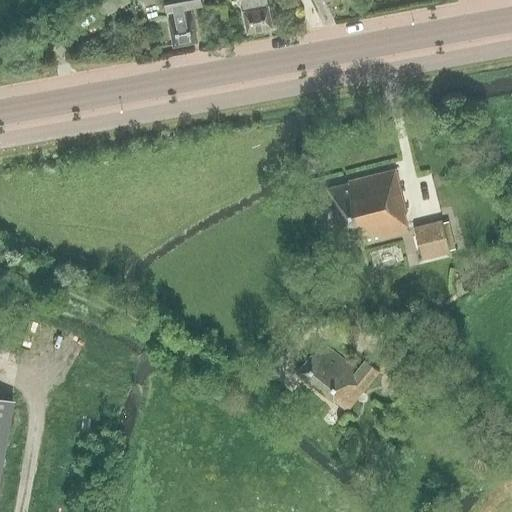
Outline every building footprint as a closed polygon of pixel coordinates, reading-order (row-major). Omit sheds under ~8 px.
[(165,0),(174,46),(198,41),(191,8),(202,6),(201,0),(165,0)] [(273,29),(267,0),(241,0),(248,34),(273,29)] [(364,243),(410,231),(405,212),(407,212),(396,169),(348,181),(349,183),(328,188),(341,242),(363,237),(364,243)] [(423,261),(451,254),(442,220),(414,227),(423,261)] [(356,372),(322,343),(298,371),(334,401),(347,411),(379,372),(366,361),(356,372)] [(381,366),(412,377),(417,363),(386,352),(381,366)] [(0,485),(16,399),(0,396),(0,485)] [(469,468),(476,476),(487,465),(479,458),(469,468)]
